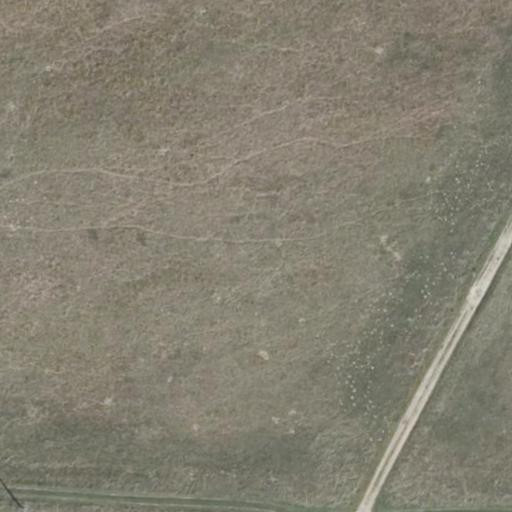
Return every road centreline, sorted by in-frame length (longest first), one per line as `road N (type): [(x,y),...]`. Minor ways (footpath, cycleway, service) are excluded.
road 1 (track): [(364,511),(511,233)]
road 2 (track): [(0,493),(300,511)]
